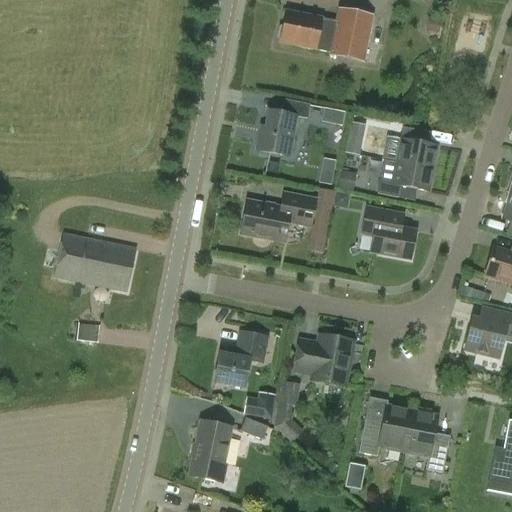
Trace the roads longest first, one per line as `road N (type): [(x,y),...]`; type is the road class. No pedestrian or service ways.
road 1 (tertiary): [(174,279),(228,0)]
road 2 (residential): [(435,328),(511,88)]
road 3 (tertiary): [(124,511),(174,279)]
road 4 (residential): [(174,279),(386,318)]
road 5 (residential): [(435,328),(422,383),(375,373),(386,318)]
